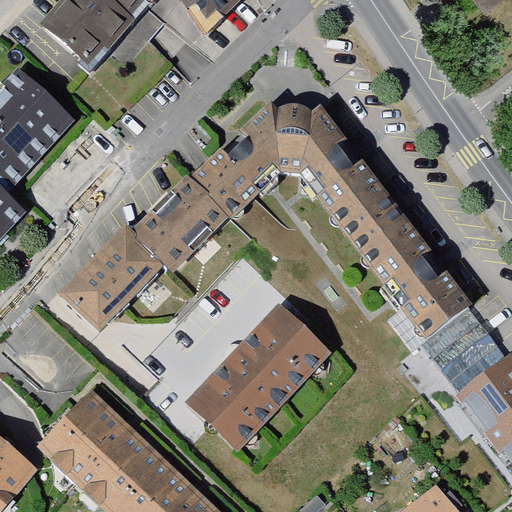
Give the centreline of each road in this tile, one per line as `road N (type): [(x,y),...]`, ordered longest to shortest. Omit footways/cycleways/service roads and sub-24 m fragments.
road 1 (residential): [(305,0),(171,131),(0,322)]
road 2 (unknown): [(34,283),(202,439)]
road 3 (secondary): [(462,132),(370,0)]
